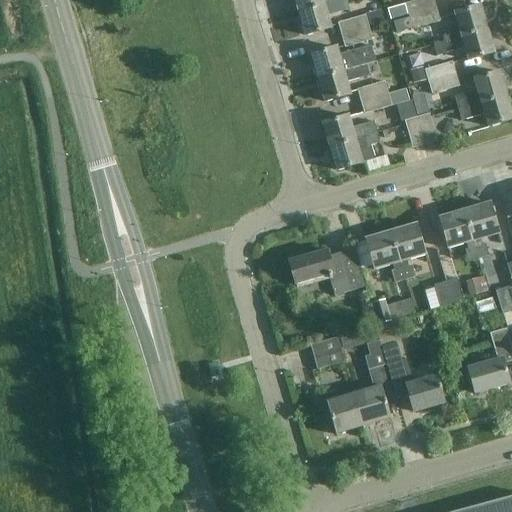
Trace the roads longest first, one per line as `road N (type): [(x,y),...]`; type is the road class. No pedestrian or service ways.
road 1 (tertiary): [(202,511),(54,0)]
road 2 (residential): [(305,506),(235,248),(245,227),(300,206)]
road 3 (residential): [(300,206),(511,147)]
road 4 (residential): [(305,506),(511,447)]
road 5 (residential): [(300,206),(244,0)]
